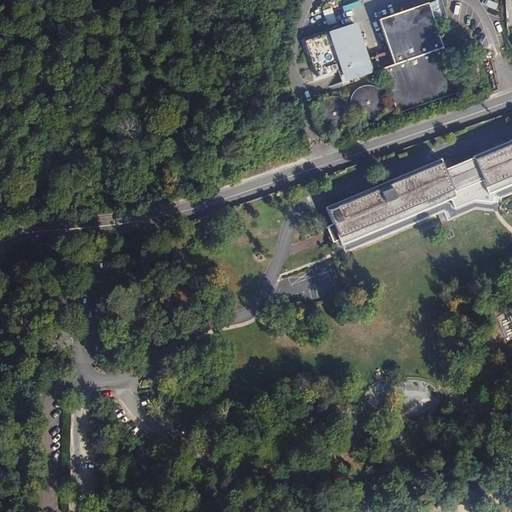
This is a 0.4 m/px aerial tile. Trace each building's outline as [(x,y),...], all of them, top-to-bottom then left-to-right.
[(448,63),(426,2),(377,19),(388,50),(365,58),(353,23),(303,40),(315,76),(336,69),(341,84),(347,82),(346,79),(369,71),(380,67),(396,114),(399,113),(458,92),(448,63)] [(329,9),(321,12),(325,25),(333,23),(329,9)] [(345,127),(350,130),(363,126),(365,120),(374,119),(382,114),(387,106),(387,99),(384,91),(378,85),(373,83),(362,83),(353,91),(349,104),(343,97),(338,95),(328,95),(318,100),(314,109),(314,120),(320,128),(324,131),(334,132),(345,127)] [(440,161),(325,208),(333,225),(328,227),(335,242),(339,241),(345,256),(445,214),(449,223),(511,196),(511,141),(444,170),(440,161)] [(511,321),(502,328),(507,337),(511,334),(511,321)]
